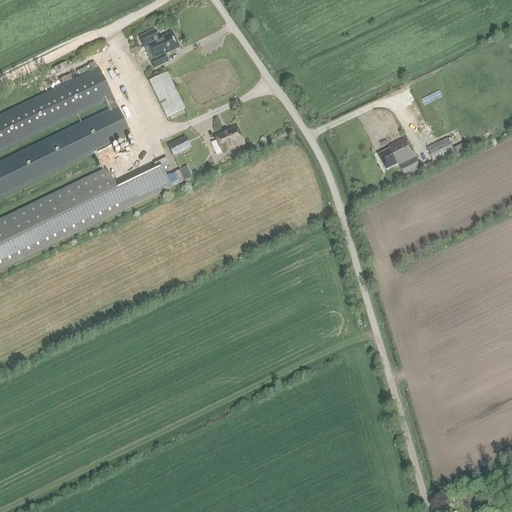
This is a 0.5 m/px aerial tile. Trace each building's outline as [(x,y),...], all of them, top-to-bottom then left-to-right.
[(178,48),(172,34),(159,40),(154,31),(139,38),(144,48),(148,45),(155,59),(150,61),(154,69),(168,62),(164,55),(178,48)] [(94,63),(88,66),(76,72),(78,76),(96,67),(94,63)] [(108,110),(0,162),(0,197),(130,135),(116,107),(112,98),(98,69),(0,115),(0,151),(104,101),(108,110)] [(184,109),(167,73),(149,82),(166,118),(184,109)] [(244,144),(237,128),(216,137),(223,154),(244,144)] [(187,149),(181,138),(167,145),(172,156),(187,149)] [(422,169),(416,158),(406,138),(389,147),(390,149),(384,152),(378,156),(386,171),(397,165),(399,167),(405,178),(422,169)] [(448,140),(427,149),(434,164),(455,155),(456,157),(467,152),(464,144),(452,149),(448,140)] [(192,178),(205,173),(200,161),(187,166),(192,178)] [(106,169),(0,219),(0,270),(171,188),(161,168),(116,189),(106,169)]
